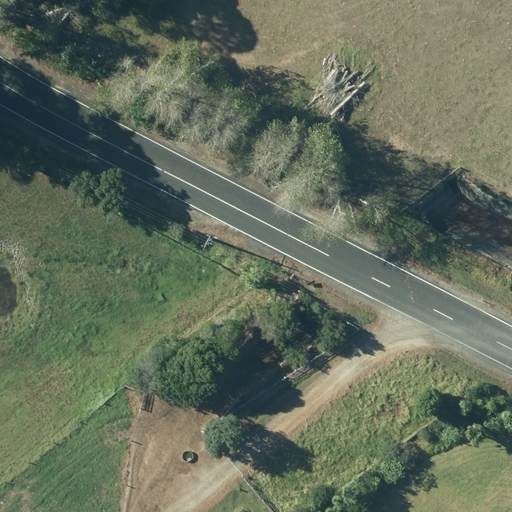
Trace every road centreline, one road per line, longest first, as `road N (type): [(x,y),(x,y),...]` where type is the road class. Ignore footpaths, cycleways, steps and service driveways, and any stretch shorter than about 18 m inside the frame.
road 1 (tertiary): [(511,351),(0,81)]
road 2 (track): [(173,511),(393,337),(415,301)]
